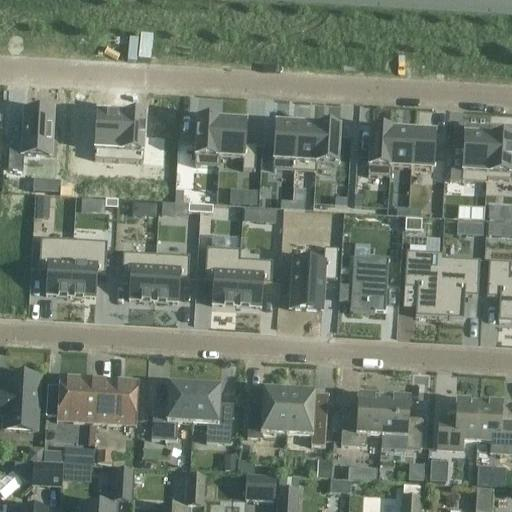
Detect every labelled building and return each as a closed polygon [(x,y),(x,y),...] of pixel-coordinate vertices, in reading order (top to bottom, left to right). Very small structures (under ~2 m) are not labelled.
[(50,159),(52,113),(24,112),(23,146),(9,145),(8,173),(22,174),(23,158),(50,159)] [(118,165),(121,117),(96,115),(93,163),(118,165)] [(142,166),(145,118),(121,117),(118,165),(142,166)] [(196,122),(194,169),(219,171),(220,161),(219,161),(221,123),(196,122)] [(221,123),(219,161),(220,161),(243,163),(242,173),(255,174),(256,148),(244,148),(246,125),(221,123)] [(275,126),(272,174),(294,175),(297,128),(275,126)] [(297,128),(294,175),(316,177),(316,167),(315,167),(317,129),(297,128)] [(317,129),(315,167),(316,167),(337,168),(339,130),(317,129)] [(370,132),(367,180),(390,181),(391,171),(390,171),(392,133),(370,132)] [(392,133),(390,171),(391,171),(410,173),(413,134),(392,133)] [(413,134),(410,173),(432,174),(435,136),(413,134)] [(464,137),(461,185),(487,187),(487,182),(486,182),(488,139),(464,137)] [(511,140),(488,139),(486,182),(487,182),(510,183),(511,157),(511,140)] [(59,196),(60,184),(52,183),(51,195),(59,196)] [(60,191),(59,200),(72,200),(72,192),(60,191)] [(175,194),(174,206),(182,207),(183,195),(175,194)] [(256,195),(243,194),(242,209),(255,210),(256,195)] [(48,199),(36,198),(35,218),(47,219),(48,199)] [(354,198),(353,210),(361,211),(362,199),(354,198)] [(335,201),(334,209),(346,210),(347,202),(335,201)] [(117,211),(117,203),(105,203),(105,211),(117,211)] [(280,204),(280,213),(292,213),(292,205),(280,204)] [(155,217),(156,205),(144,205),(144,211),(149,217),(155,217)] [(292,205),(292,213),(304,214),(304,206),(292,205)] [(200,216),(200,208),(188,207),(188,215),(200,216)] [(212,209),(200,208),(200,216),(212,217),(212,209)] [(396,209),(396,217),(408,217),(408,210),(396,209)] [(408,210),(408,217),(420,218),(420,210),(408,210)] [(275,226),(275,214),(257,213),(257,225),(275,226)] [(405,222),(404,234),(420,235),(421,223),(405,222)] [(469,227),(469,238),(482,238),(482,227),(469,227)] [(488,228),(488,239),(499,239),(500,228),(488,228)] [(40,242),(38,273),(47,274),(45,298),(70,300),(73,244),(40,242)] [(73,244),(70,300),(95,301),(97,277),(105,278),(107,246),(73,244)] [(206,251),(204,283),(212,284),(211,308),(236,310),(239,263),(240,263),(240,253),(206,251)] [(335,284),(337,253),(323,252),(323,264),(292,263),(289,312),(321,314),(322,293),(323,293),(324,284),(335,284)] [(406,255),(404,290),(416,291),(415,320),(439,321),(442,262),(443,262),(444,257),(406,255)] [(123,258),(122,279),(130,279),(129,303),(153,305),(156,260),(123,258)] [(156,260),(153,305),(177,306),(178,282),(187,282),(188,262),(156,260)] [(339,288),(338,304),(350,305),(350,314),(349,314),(349,316),(374,317),(374,315),(385,315),(388,261),(369,260),(369,262),(353,261),(351,289),(339,288)] [(442,262),(439,321),(463,323),(464,299),(477,300),(479,264),(443,262),(442,262)] [(239,263),(236,310),(261,311),(262,287),(271,287),(272,265),(240,263),(239,263)] [(488,265),(486,300),(499,301),(498,325),(511,325),(511,281),(509,281),(510,266),(488,265)] [(0,417),(4,418),(3,432),(36,434),(39,380),(6,378),(5,394),(0,393),(0,417)] [(47,394),(46,415),(56,415),(56,419),(56,425),(72,426),(96,427),(98,391),(98,383),(85,383),(58,381),(58,394),(47,394)] [(98,391),(96,427),(119,429),(136,430),(136,424),(138,386),(111,384),(98,383),(98,391)] [(192,427),(194,386),(184,386),(182,388),(168,387),(166,416),(152,415),(151,443),(176,445),(177,426),(192,427)] [(204,387),(194,386),(192,427),(206,427),(205,446),(231,448),(232,420),(218,419),(220,390),(206,390),(204,387)] [(288,394),(263,393),(262,394),(249,393),(246,442),(261,443),(261,437),(286,438),(288,394)] [(314,397),(314,396),(288,394),(286,438),(311,440),(310,450),(325,450),(328,398),(314,397)] [(381,439),(383,400),(357,398),(356,419),(342,418),(340,450),(365,451),(366,438),(381,439)] [(409,401),(383,400),(381,439),(395,440),(395,453),(420,454),(422,423),(407,422),(409,401)] [(476,445),(479,405),(456,404),(454,426),(438,425),(436,453),(462,455),(463,445),(476,445)] [(502,407),(479,405),(476,445),(490,446),(489,456),(511,457),(511,429),(500,429),(502,407)] [(29,450),(28,462),(43,463),(44,451),(29,450)] [(46,454),(46,465),(62,466),(63,454),(46,454)] [(111,467),(112,455),(97,454),(97,466),(111,467)] [(225,459),(225,472),(235,473),(236,460),(225,459)] [(238,464),(238,475),(250,476),(251,465),(238,464)] [(318,465),(318,479),(329,480),(330,466),(318,465)] [(62,468),(33,466),(32,489),(60,491),(61,483),(62,468)] [(478,467),(477,488),(504,489),(505,468),(478,467)] [(62,468),(61,483),(70,483),(71,468),(62,468)] [(348,471),(347,484),(375,486),(376,472),(348,471)] [(130,505),(132,475),(114,474),(112,504),(130,505)] [(275,481),(245,479),(244,503),(274,505),(275,481)] [(204,481),(188,480),(186,509),(202,509),(204,481)] [(280,481),(279,490),(298,491),(299,482),(280,481)] [(279,490),(277,511),(296,511),(298,491),(279,490)] [(476,492),(475,511),(491,511),(492,493),(476,492)] [(401,498),(399,511),(417,511),(418,499),(401,498)]
